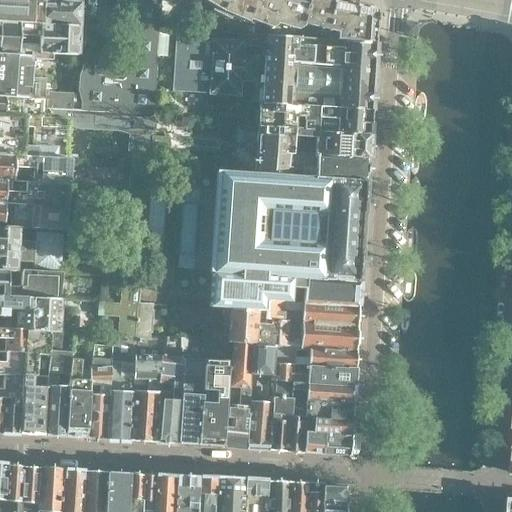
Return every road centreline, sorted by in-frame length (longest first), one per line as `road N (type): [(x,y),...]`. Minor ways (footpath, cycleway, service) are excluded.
road 1 (residential): [(396,0),(355,474)]
road 2 (residential): [(0,449),(355,474)]
road 3 (residential): [(500,487),(511,306)]
road 4 (residential): [(500,487),(355,474)]
